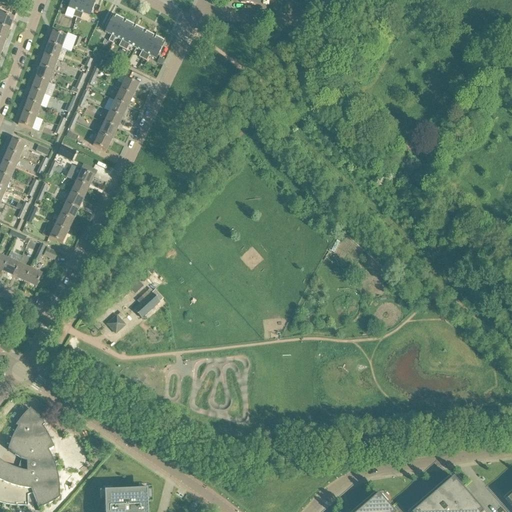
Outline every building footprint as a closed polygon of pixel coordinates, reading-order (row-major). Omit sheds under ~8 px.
[(83,0),(70,0),(67,9),(74,12),(72,18),(76,19),(83,0)] [(96,0),(83,0),(76,19),(80,21),(82,15),(89,18),(96,0)] [(0,14),(0,28),(9,31),(13,20),(0,14)] [(124,22),(113,17),(104,34),(111,37),(108,43),(112,45),(115,39),(124,22)] [(134,28),(124,22),(115,39),(121,43),(118,48),(122,50),(134,28)] [(0,28),(0,41),(4,43),(9,31),(0,28)] [(144,33),(134,28),(122,50),(126,52),(129,47),(135,50),(144,33)] [(52,33),(48,45),(61,50),(65,38),(52,33)] [(154,38),(144,33),(135,50),(141,53),(138,59),(142,61),(154,38)] [(164,44),(154,38),(142,61),(146,63),(149,57),(156,61),(164,44)] [(48,45),(43,57),(57,62),(61,50),(48,45)] [(43,57),(39,68),(53,73),(57,62),(43,57)] [(162,67),(165,61),(159,59),(156,64),(162,67)] [(114,68),(102,63),(100,68),(111,74),(114,68)] [(39,68),(35,80),(48,84),(53,73),(39,68)] [(35,80),(31,91),(44,96),(48,84),(35,80)] [(125,80),(120,92),(132,98),(138,86),(125,80)] [(31,91),(27,103),(40,107),(44,96),(31,91)] [(120,92),(114,103),(127,109),(132,98),(120,92)] [(27,103),(22,114),(36,119),(40,107),(27,103)] [(114,103),(109,114),(122,120),(127,109),(114,103)] [(36,119),(22,114),(18,126),(31,131),(36,119)] [(109,114),(104,125),(116,131),(122,120),(109,114)] [(104,125),(98,136),(111,142),(116,131),(104,125)] [(111,142),(98,136),(93,147),(106,153),(111,142)] [(12,141),(7,152),(20,158),(25,146),(12,141)] [(62,146),(57,155),(71,162),(75,153),(62,146)] [(35,153),(47,158),(49,152),(38,147),(35,153)] [(7,152),(2,163),(15,169),(20,158),(7,152)] [(2,163),(0,167),(0,175),(10,180),(15,169),(2,163)] [(81,172),(75,184),(88,190),(94,178),(81,172)] [(0,175),(0,189),(5,192),(10,180),(0,175)] [(75,184),(70,195),(83,201),(88,190),(75,184)] [(70,195),(65,206),(78,212),(83,201),(70,195)] [(65,206),(60,217),(72,223),(78,212),(65,206)] [(60,217),(54,228),(67,234),(72,223),(60,217)] [(67,234),(54,228),(49,239),(62,245),(67,234)] [(34,261),(38,262),(44,247),(41,246),(34,261)] [(43,257),(55,262),(58,254),(47,249),(43,257)] [(1,273),(12,278),(18,265),(7,261),(1,273)] [(12,278),(23,283),(29,271),(18,265),(12,278)] [(148,269),(144,273),(149,279),(153,275),(152,273),(148,269)] [(29,271),(23,283),(35,289),(41,276),(29,271)] [(141,273),(137,276),(144,284),(148,280),(141,273)] [(137,281),(128,289),(131,293),(140,284),(137,281)] [(151,294),(160,303),(163,300),(154,291),(151,294)] [(141,320),(160,303),(151,294),(133,311),(141,320)] [(107,326),(115,335),(124,327),(116,318),(107,326)] [(27,497),(32,495),(38,510),(40,509),(47,506),(53,503),(59,500),(59,493),(59,486),(58,479),(56,472),(54,465),(51,458),(48,452),(54,449),(49,440),(46,434),(42,428),(44,426),(39,420),(35,415),(29,411),(24,415),(20,421),(15,427),(17,428),(14,434),(11,441),(8,447),(7,451),(9,452),(15,457),(21,461),(22,461),(20,472),(23,472),(26,473),(27,473),(27,497)] [(27,508),(27,497),(27,473),(26,473),(23,472),(20,472),(18,471),(12,469),(7,467),(2,464),(0,462),(0,504),(2,506),(9,507),(17,508),(24,508),(27,508)] [(417,511),(483,511),(455,479),(417,511)] [(146,511),(145,492),(103,494),(104,511),(146,511)] [(362,511),(394,511),(381,496),(362,511)]
